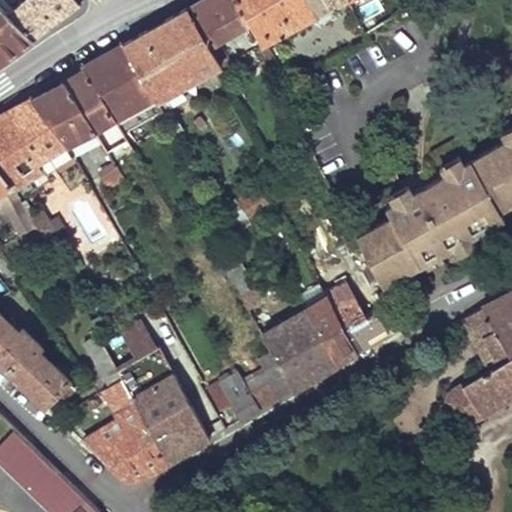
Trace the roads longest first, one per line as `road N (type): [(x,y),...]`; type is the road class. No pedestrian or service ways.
road 1 (residential): [(511,277),(140,491),(124,508)]
road 2 (tertiary): [(124,508),(0,391)]
road 3 (tertiary): [(120,11),(0,88)]
